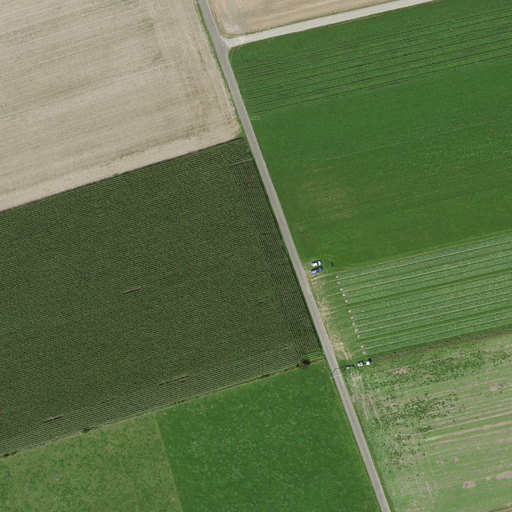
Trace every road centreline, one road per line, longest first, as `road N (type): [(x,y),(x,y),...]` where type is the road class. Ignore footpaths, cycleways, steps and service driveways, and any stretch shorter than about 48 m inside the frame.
road 1 (track): [(386,511),(204,0)]
road 2 (track): [(220,45),(418,0)]
